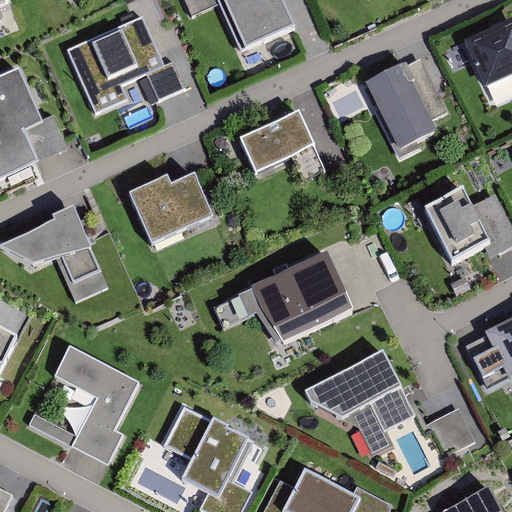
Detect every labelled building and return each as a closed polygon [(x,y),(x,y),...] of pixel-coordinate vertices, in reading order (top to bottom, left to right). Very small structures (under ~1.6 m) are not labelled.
[(0,0),(0,16),(26,7),(23,0),(0,0)] [(299,0),(197,0),(201,8),(219,0),(230,0),(252,47),(310,21),(299,0)] [(151,12),(71,46),(100,112),(131,99),(124,84),(151,73),(160,93),(191,80),(179,51),(170,55),(151,12)] [(511,109),(511,32),(477,48),(506,112),(511,109)] [(449,131),(412,58),(369,79),(405,153),(449,131)] [(55,120),(30,63),(0,76),(0,166),(6,179),(50,160),(39,133),(55,120)] [(322,152),(305,111),(242,137),(260,179),(322,152)] [(227,223),(205,166),(136,191),(158,249),(227,223)] [(507,251),(474,188),(431,210),(463,273),(507,251)] [(56,247),(3,268),(38,287),(67,276),(76,300),(102,288),(76,234),(53,241),(56,247)] [(363,314),(338,254),(253,289),(278,350),(363,314)] [(22,339),(0,327),(0,381),(0,382),(22,339)] [(511,378),(511,328),(471,346),(488,388),(511,378)] [(147,384),(75,346),(59,375),(104,399),(86,434),(38,408),(30,422),(121,469),(139,434),(125,427),(147,384)] [(414,432),(385,378),(310,419),(343,441),(373,425),(385,448),(414,432)] [(268,445),(192,408),(174,443),(195,453),(185,472),(217,488),(205,511),(263,511),(276,488),(252,476),(268,445)] [(363,495),(313,468),(290,509),(295,511),(396,511),(401,504),(368,486),(363,495)] [(0,511),(13,511),(24,492),(0,479),(0,511)] [(511,511),(511,509),(499,485),(448,511),(511,511)]
